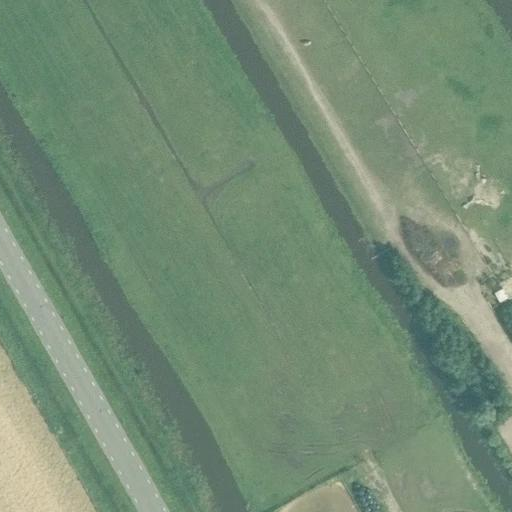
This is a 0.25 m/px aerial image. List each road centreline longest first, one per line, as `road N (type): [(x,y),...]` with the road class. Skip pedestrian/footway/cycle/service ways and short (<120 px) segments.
road 1 (track): [(511,369),(495,340),(410,272),(250,0)]
road 2 (tertiary): [(151,511),(0,244)]
